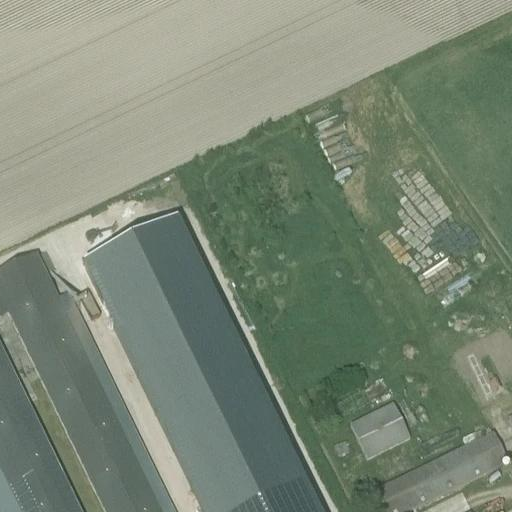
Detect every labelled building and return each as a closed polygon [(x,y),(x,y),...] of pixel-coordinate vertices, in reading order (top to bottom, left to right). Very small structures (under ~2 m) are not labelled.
[(310,511),(173,227),(84,270),(102,308),(103,307),(202,511),(310,511)] [(170,511),(68,299),(55,306),(43,279),(35,264),(34,261),(0,277),(0,475),(17,511),(170,511)] [(501,391),(497,382),(489,386),(493,394),(501,391)] [(391,409),(347,430),(365,465),(408,444),(391,409)] [(491,438),(366,500),(371,511),(417,511),(506,469),(491,438)]
